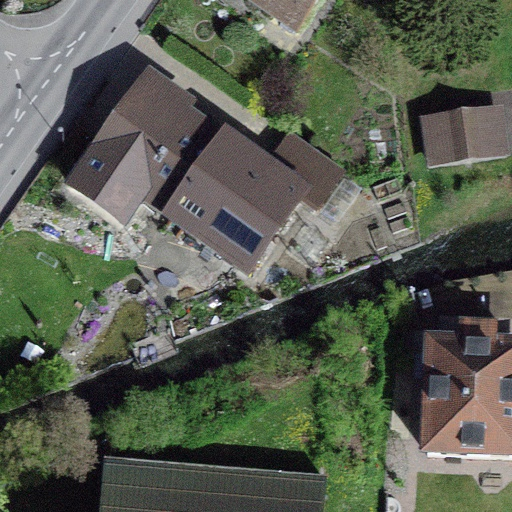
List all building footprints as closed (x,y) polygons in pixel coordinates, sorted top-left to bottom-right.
[(331,0),(234,0),(301,45),(331,0)] [(222,143),(141,86),(67,192),(117,226),(138,196),(244,270),(303,187),(324,201),(343,174),(289,136),(241,205),(199,175),(222,143)] [(502,113),(423,125),(429,161),(507,149),(502,113)] [(511,350),(415,345),(407,476),(511,482),(511,350)] [(337,511),(339,493),(100,473),(96,511),(337,511)]
